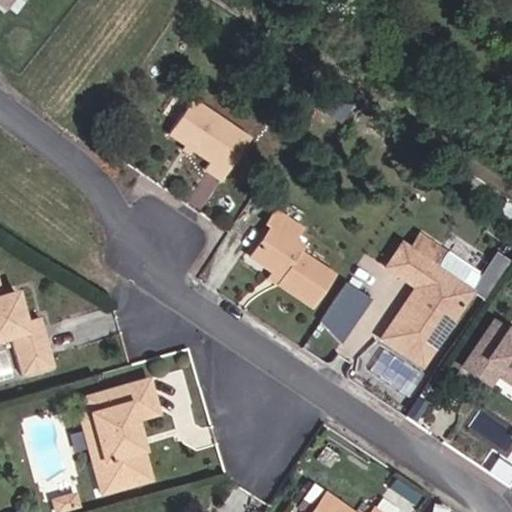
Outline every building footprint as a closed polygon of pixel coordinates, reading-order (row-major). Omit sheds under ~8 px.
[(308,76),(298,69),(290,80),(301,87),(308,76)] [(347,103),(328,90),(315,109),(335,122),(347,103)] [(258,137),(197,99),(172,138),(216,164),(211,173),(226,183),(258,137)] [(511,209),(501,201),(494,212),(511,224),(511,209)] [(329,272),(295,251),(301,242),(290,236),(296,225),(270,209),(262,221),(268,225),(247,256),(269,271),(277,276),(274,282),(309,305),(329,272)] [(443,318),(448,321),(469,289),(435,267),(429,263),(438,248),(416,234),(407,249),(400,244),(385,267),(413,285),(379,336),(416,360),(443,318)] [(429,263),(435,267),(444,252),(438,248),(429,263)] [(265,277),(274,282),(277,276),(269,271),(265,277)] [(341,340),(369,298),(343,281),(317,321),(341,340)] [(35,315),(20,321),(9,290),(0,293),(0,340),(9,337),(22,375),(52,365),(35,315)] [(416,360),(421,363),(448,321),(443,318),(416,360)] [(511,339),(488,324),(461,366),(474,374),(484,358),(511,376),(511,339)] [(511,382),(511,376),(484,358),(474,374),(488,383),(495,371),(511,382)] [(153,378),(88,397),(93,413),(83,416),(106,498),(160,482),(143,422),(164,416),(153,378)] [(80,477),(95,471),(81,426),(64,430),(80,477)] [(385,486),(410,502),(416,492),(391,477),(385,486)] [(81,491),(58,497),(61,511),(70,511),(85,509),(81,491)] [(310,511),(402,511),(378,496),(367,511),(352,511),(323,492),(310,511)] [(86,499),(90,511),(91,511),(114,504),(112,497),(94,503),(86,499)]
